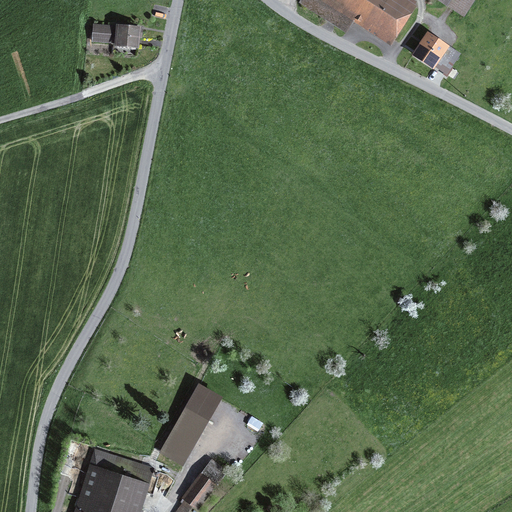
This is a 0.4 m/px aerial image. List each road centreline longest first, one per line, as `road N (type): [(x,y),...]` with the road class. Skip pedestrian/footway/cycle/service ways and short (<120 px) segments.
road 1 (unclassified): [(177,0),(124,258),(49,406),(31,511)]
road 2 (residential): [(511,132),(298,23),(273,0)]
